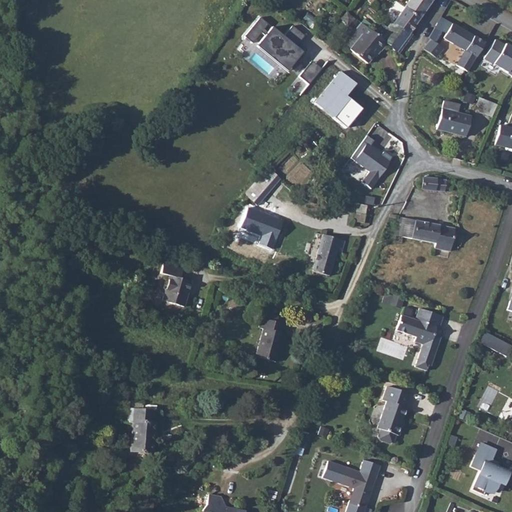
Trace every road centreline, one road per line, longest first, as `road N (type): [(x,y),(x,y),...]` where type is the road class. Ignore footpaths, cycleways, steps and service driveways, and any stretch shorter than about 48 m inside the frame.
road 1 (unclassified): [(173,420),(280,429),(335,308),(419,161)]
road 2 (unclassified): [(403,511),(511,215)]
road 3 (unclassified): [(419,161),(398,107),(409,49),(441,0)]
